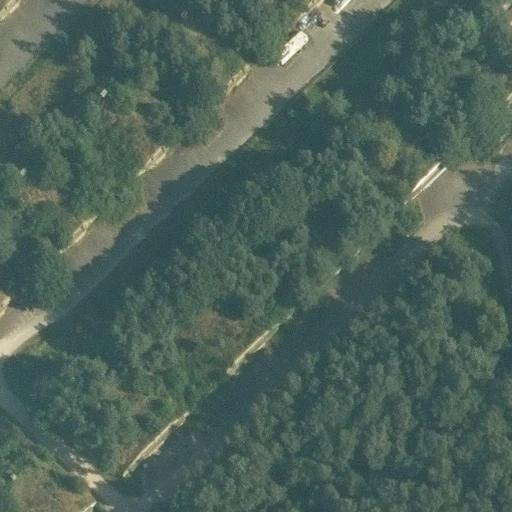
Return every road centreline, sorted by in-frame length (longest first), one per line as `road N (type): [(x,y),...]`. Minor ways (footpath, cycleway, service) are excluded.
road 1 (unclassified): [(0,367),(370,0)]
road 2 (unclassified): [(151,511),(511,160)]
road 3 (unclassified): [(0,402),(123,511)]
